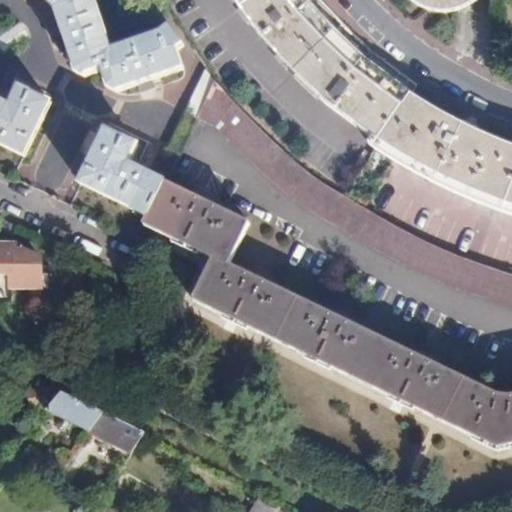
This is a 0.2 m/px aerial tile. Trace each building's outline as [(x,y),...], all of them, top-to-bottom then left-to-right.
[(63,38),(69,53),(77,74),(86,79),(102,73),(109,90),(119,94),(184,68),(177,50),(183,44),(171,27),(162,34),(113,52),(92,0),(42,0),(55,13),(63,38)] [(315,10),(306,0),(232,0),(234,2),(245,16),(254,29),(263,39),(276,53),(287,66),(302,80),(314,93),(328,105),(343,117),(359,130),(373,141),(383,148),(412,98),(419,87),(406,79),(398,73),(391,68),(384,62),(377,69),(365,60),(372,52),(366,48),(359,41),(348,31),(340,23),(331,13),(323,4),(315,10)] [(323,4),(319,0),(306,0),(315,10),(323,4)] [(511,0),(391,0),(392,1),(406,13),(413,15),(426,18),(437,17),(446,14),(456,9),(465,0),(511,0)] [(61,55),(69,53),(63,38),(56,40),(61,55)] [(384,62),(372,52),(365,60),(377,69),(384,62)] [(511,277),(504,276),(433,249),(376,220),(312,174),(265,134),(214,84),(199,118),(216,126),(227,137),(262,172),(305,206),(333,225),(367,246),(411,268),(481,297),(511,306),(511,277)] [(0,143),(26,156),(53,103),(21,88),(12,107),(0,102),(0,143)] [(511,152),(497,147),(479,138),(473,135),(469,142),(457,135),(461,129),(457,127),(434,112),(421,104),(412,98),(383,148),(389,152),(407,164),(430,177),(452,189),(469,197),(488,206),(503,211),(511,214),(511,152)] [(166,185),(167,183),(131,166),(141,146),(107,129),(81,183),(151,216),(166,185)] [(473,135),(461,129),(457,135),(469,142),(473,135)] [(250,224),(166,185),(151,216),(147,225),(215,257),(195,298),(267,334),(349,376),(439,420),(498,449),(511,445),(511,397),(511,398),(502,398),(231,264),(250,224)] [(0,277),(2,278),(31,276),(31,260),(19,254),(8,254),(8,251),(0,251),(0,277)] [(2,290),(32,289),(31,276),(2,278),(2,290)] [(2,303),(33,304),(32,289),(2,290),(2,303)] [(64,392),(68,385),(29,392),(31,407),(54,403),(64,392)] [(104,411),(64,392),(54,403),(49,410),(91,432),(104,411)] [(148,432),(104,411),(91,432),(134,454),(148,432)] [(63,475),(71,463),(52,453),(44,464),(63,475)] [(61,477),(57,484),(64,488),(69,481),(61,477)] [(251,511),(280,511),(284,506),(264,494),(251,511)]
